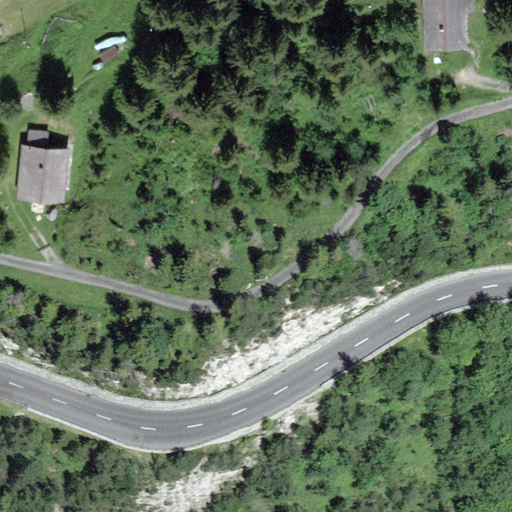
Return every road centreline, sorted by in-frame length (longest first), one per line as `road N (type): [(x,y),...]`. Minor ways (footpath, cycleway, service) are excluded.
road 1 (track): [(511,100),(424,134),(326,242),(241,300),(195,305),(0,255)]
road 2 (secondary): [(511,285),(450,295),(195,426),(143,429),(0,380)]
